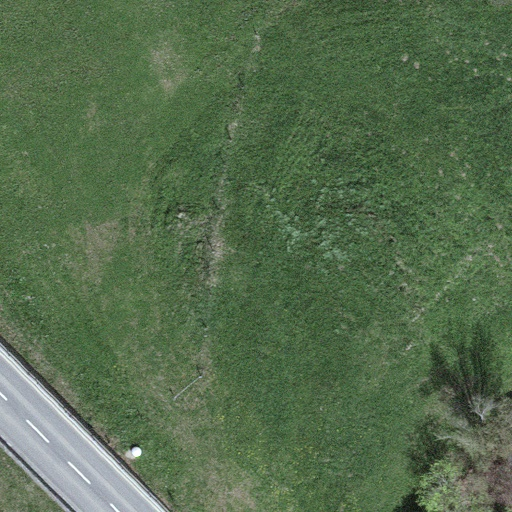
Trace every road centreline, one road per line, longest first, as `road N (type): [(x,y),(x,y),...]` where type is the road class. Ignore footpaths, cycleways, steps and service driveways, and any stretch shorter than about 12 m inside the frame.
road 1 (track): [(297,511),(331,461),(370,427),(511,350)]
road 2 (primary): [(117,511),(0,394)]
